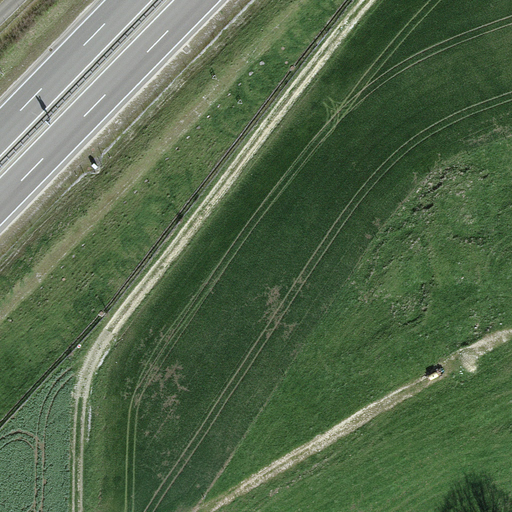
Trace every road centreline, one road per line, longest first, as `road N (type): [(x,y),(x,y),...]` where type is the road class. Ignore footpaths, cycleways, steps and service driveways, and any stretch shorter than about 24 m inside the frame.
road 1 (track): [(362,0),(84,352),(76,511)]
road 2 (track): [(194,511),(505,331)]
road 3 (motorway): [(0,202),(197,0)]
road 4 (motorway): [(127,0),(0,131)]
